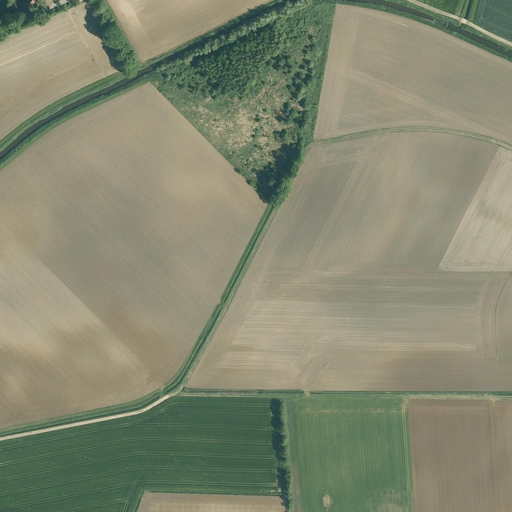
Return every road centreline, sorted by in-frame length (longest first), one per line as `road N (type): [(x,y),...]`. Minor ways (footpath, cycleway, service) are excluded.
road 1 (track): [(511,149),(447,128),(319,144),(168,398),(0,440)]
road 2 (track): [(168,398),(511,396)]
road 3 (track): [(313,150),(340,4)]
